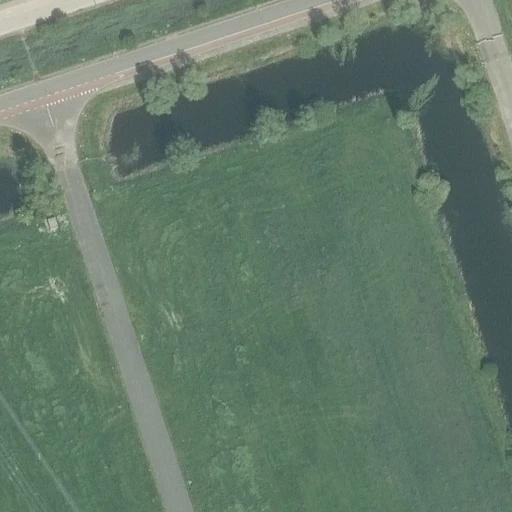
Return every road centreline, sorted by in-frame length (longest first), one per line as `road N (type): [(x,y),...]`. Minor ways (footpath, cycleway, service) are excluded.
road 1 (unclassified): [(38,92),(179,511)]
road 2 (unclassified): [(38,92),(321,0)]
road 3 (unclassified): [(469,0),(511,125)]
